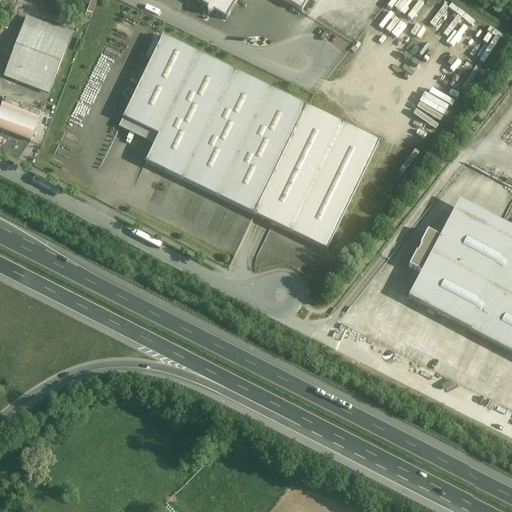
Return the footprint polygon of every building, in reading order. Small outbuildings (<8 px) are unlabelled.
[(239,0),(197,0),(195,4),(207,11),(206,12),(208,18),(213,16),(214,15),(226,22),(239,0)] [(278,0),(301,14),(309,0),(278,0)] [(71,36),(26,19),(4,79),(48,95),(71,36)] [(489,47),(483,56),(488,59),(503,37),(492,30),(483,42),(489,47)] [(379,145),(162,39),(124,121),(159,138),(146,165),(327,251),(379,145)] [(39,120),(2,105),(0,110),(0,131),(30,143),(39,120)] [(511,231),(459,204),(453,215),(511,244),(511,231)] [(511,244),(453,215),(440,239),(421,275),(407,300),(511,355),(511,244)] [(421,275),(440,239),(427,233),(419,247),(420,248),(417,255),(416,254),(408,268),(421,275)]
